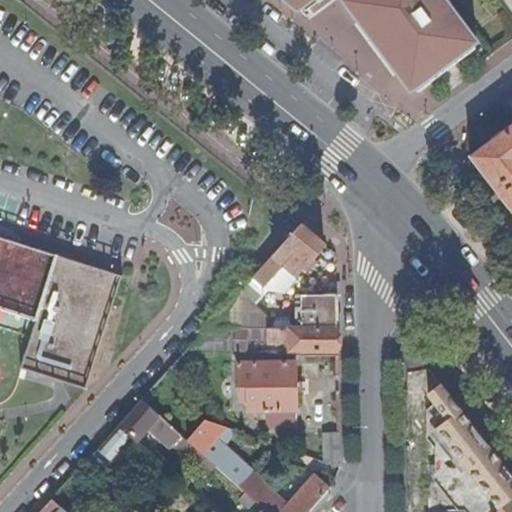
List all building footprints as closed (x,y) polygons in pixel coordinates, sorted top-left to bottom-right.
[(281,0),(293,9),(298,13),(302,10),(314,0),(281,0)] [(314,0),(302,10),(305,13),(322,0),(314,0)] [(347,0),(343,3),(351,13),(368,35),(385,58),(412,93),(476,44),(442,0),(347,0)] [(511,128),(472,158),(511,210),(511,128)] [(318,239),(300,225),(273,254),(298,274),(310,259),(311,261),(324,244),(318,239)] [(0,313),(28,323),(14,368),(81,391),(115,278),(0,241),(0,313)] [(337,310),(337,294),(296,295),(296,318),(301,318),(301,328),(337,329),(337,310)] [(246,328),(207,327),(189,347),(232,350),(245,351),(246,328)] [(301,328),(268,328),(268,342),(290,343),(290,351),(338,351),(338,340),(337,329),(301,328)] [(265,411),(266,427),(296,427),(296,361),(238,361),(238,384),(241,384),(242,400),(248,400),(248,412),(265,411)] [(511,499),(511,475),(441,384),(424,397),(441,420),(428,429),(460,470),(484,500),(497,489),(508,502),(511,499)] [(182,434),(143,398),(119,425),(134,438),(137,440),(151,424),(164,436),(161,439),(171,447),(182,434)] [(205,418),(187,439),(222,471),(248,494),(267,511),(309,511),(331,489),(315,474),(286,505),(262,484),(266,480),(244,463),(225,446),(222,443),(218,447),(213,443),(227,428),(225,427),(225,426),(205,418)] [(134,438),(119,425),(93,452),(108,466),(134,438)] [(222,443),(225,446),(236,431),(227,428),(213,443),(218,447),(222,443)] [(320,432),(323,463),(339,462),(336,431),(320,432)] [(108,466),(93,452),(85,462),(93,468),(100,475),(108,466)] [(93,468),(85,462),(52,498),(59,505),(93,468)] [(497,489),(484,500),(493,511),(495,511),(508,502),(497,489)] [(267,511),(248,494),(241,501),(250,510),(252,508),(256,511),(267,511)] [(66,511),(59,505),(52,498),(41,510),(42,511),(66,511)] [(511,511),(511,499),(508,502),(495,511),(511,511)]
